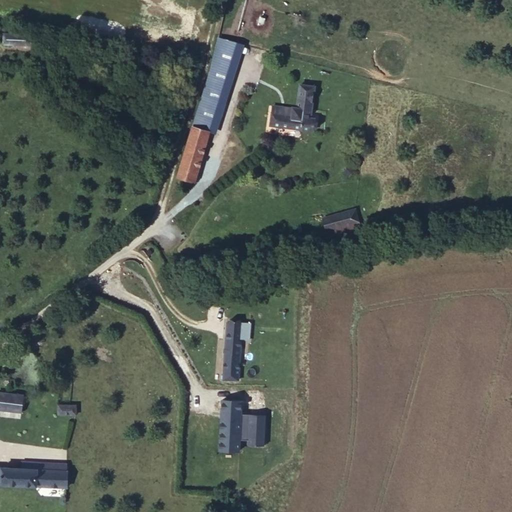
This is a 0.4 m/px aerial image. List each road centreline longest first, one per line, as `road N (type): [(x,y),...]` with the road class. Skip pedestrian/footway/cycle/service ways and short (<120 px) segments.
road 1 (track): [(221,0),(158,222)]
road 2 (unclassified): [(0,345),(158,222)]
